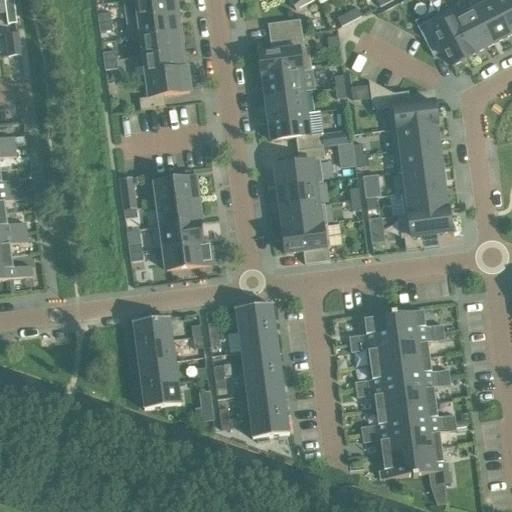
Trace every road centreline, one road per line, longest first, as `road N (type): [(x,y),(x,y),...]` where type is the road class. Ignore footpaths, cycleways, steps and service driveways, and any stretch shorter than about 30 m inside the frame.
road 1 (residential): [(215,0),(254,289)]
road 2 (residential): [(511,75),(472,94),(491,259)]
road 3 (residential): [(309,283),(491,259)]
road 4 (residential): [(309,283),(335,463)]
road 5 (residential): [(78,314),(254,289)]
road 6 (residential): [(511,419),(491,259)]
